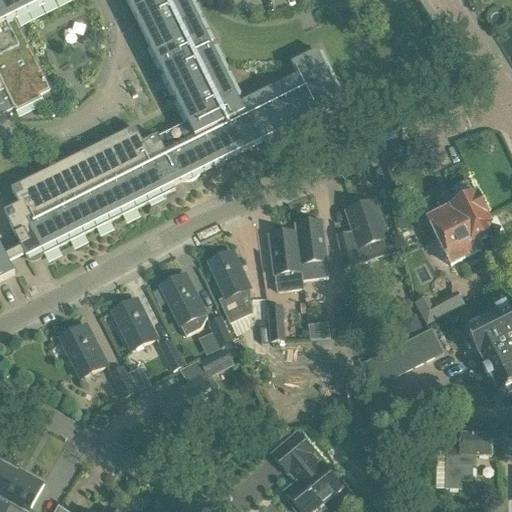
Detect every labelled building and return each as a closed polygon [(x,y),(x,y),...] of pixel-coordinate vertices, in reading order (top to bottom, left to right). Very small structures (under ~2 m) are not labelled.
[(0,0),(0,116),(9,113),(13,110),(14,111),(51,92),(16,20),(55,0),(125,0),(195,140),(187,144),(166,155),(158,138),(151,142),(173,187),(183,182),(202,173),(210,169),(343,104),(318,53),(292,66),(298,78),(241,106),(187,0),(0,0)] [(136,130),(117,140),(149,204),(175,191),(173,187),(151,142),(143,145),(136,130)] [(117,140),(91,153),(123,217),(149,204),(117,140)] [(91,153),(64,166),(96,230),(123,217),(91,153)] [(64,166),(38,179),(70,243),(96,230),(64,166)] [(19,207),(4,214),(27,260),(42,252),(44,256),(70,243),(38,179),(12,192),(19,207)] [(447,213),(428,223),(429,225),(428,228),(430,233),(434,234),(437,239),(436,240),(437,241),(464,227),(465,229),(487,218),(477,198),(476,198),(469,183),(452,191),(453,193),(440,200),(447,213)] [(355,235),(337,239),(345,274),(357,271),(357,268),(392,256),(374,205),(367,207),(366,203),(353,208),(354,212),(348,214),(355,235)] [(406,214),(395,216),(399,229),(409,226),(406,214)] [(464,227),(437,241),(441,250),(442,250),(446,258),(444,259),(446,264),(449,263),(451,268),(481,253),(484,259),(500,250),(496,243),(501,231),(492,228),(487,219),(488,219),(487,218),(465,229),(464,227)] [(302,226),(296,227),(304,291),(305,291),(304,284),(329,281),(326,264),(328,263),(323,224),(318,224),(317,220),(302,222),(302,226)] [(275,237),(269,238),(274,278),(276,278),(278,295),(304,291),(296,227),(295,227),(296,235),(290,236),(290,232),(274,234),(275,237)] [(233,254),(209,265),(225,299),(221,302),(232,326),(234,325),(239,338),(252,331),(252,317),(253,316),(252,290),(251,291),(233,254)] [(0,258),(0,283),(15,275),(12,269),(7,272),(0,258)] [(186,278),(161,291),(182,329),(207,317),(186,278)] [(138,302),(112,315),(132,354),(157,342),(138,302)] [(511,308),(511,309),(509,305),(494,313),(496,317),(465,332),(478,359),(482,357),(486,366),(484,367),(491,382),(494,381),(501,395),(511,389),(511,308)] [(283,309),(269,310),(271,344),(285,343),(283,309)] [(347,313),(333,315),(337,340),(350,339),(347,313)] [(399,323),(407,337),(421,330),(416,321),(408,319),(399,323)] [(221,321),(209,327),(221,352),(233,347),(221,321)] [(87,328),(60,342),(81,382),(108,369),(87,328)] [(431,334),(364,368),(373,420),(397,415),(391,382),(443,356),(431,334)] [(171,344),(161,349),(173,374),(184,369),(171,344)] [(201,366),(206,376),(207,378),(210,376),(232,365),(226,353),(201,366)] [(123,370),(111,376),(124,401),(136,395),(123,370)] [(200,381),(160,408),(178,434),(218,407),(210,396),(200,381)] [(358,384),(346,386),(351,424),(364,422),(358,384)] [(318,431),(317,402),(272,404),(273,434),(318,431)] [(437,433),(435,489),(462,490),(462,481),(474,481),(474,456),(491,457),(492,435),(462,434),(462,433),(437,433)] [(297,435),(271,456),(287,476),(289,474),(297,484),(284,494),(289,501),(287,503),(294,511),(313,511),(341,489),(320,464),(319,465),(311,456),(313,455),(297,435)] [(0,465),(0,496),(2,497),(0,500),(0,511),(28,511),(43,486),(27,477),(26,479),(0,465)]
